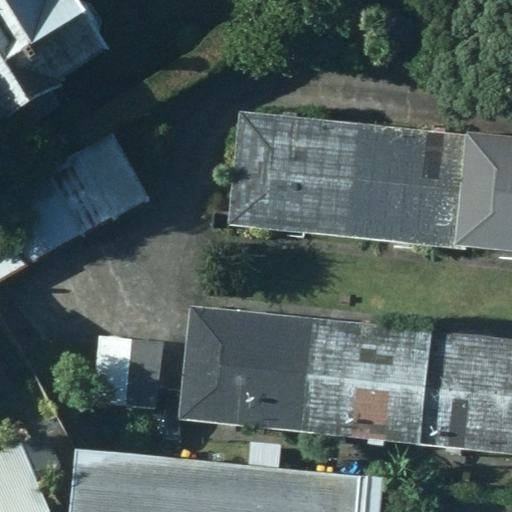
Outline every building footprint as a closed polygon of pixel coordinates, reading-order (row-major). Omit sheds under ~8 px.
[(63,0),(0,0),(0,112),(97,55),(63,0)] [(223,224),(318,234),(331,118),(234,107),(223,224)] [(458,132),(331,118),(318,234),(446,248),(458,132)] [(463,242),(511,247),(511,130),(459,125),(458,132),(446,248),(463,249),(463,242)] [(0,281),(144,196),(107,129),(43,167),(47,173),(0,200),(0,281)] [(188,310),(177,424),(295,436),(306,323),(188,310)] [(306,323),(295,436),(413,449),(424,335),(306,323)] [(511,343),(424,335),(413,449),(511,458),(511,343)] [(164,347),(96,343),(92,412),(160,416),(164,347)] [(40,426),(16,436),(36,478),(59,468),(40,426)] [(0,511),(35,511),(45,508),(14,439),(0,445),(0,511)] [(74,446),(66,511),(374,511),(378,477),(278,468),(280,444),(250,441),(248,464),(74,446)]
